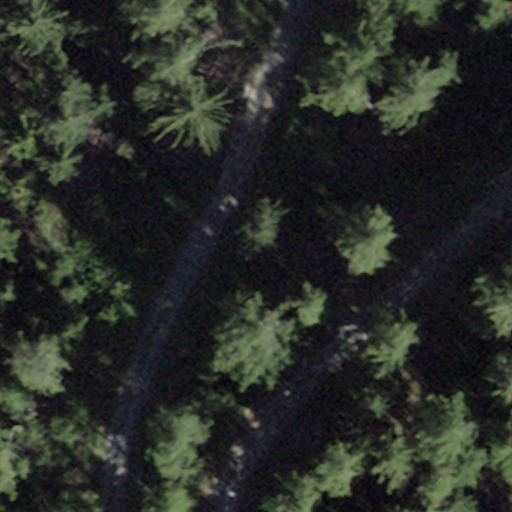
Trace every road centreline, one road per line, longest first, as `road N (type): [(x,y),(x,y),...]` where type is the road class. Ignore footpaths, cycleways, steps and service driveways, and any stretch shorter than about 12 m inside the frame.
road 1 (track): [(296,0),(107,511)]
road 2 (track): [(229,511),(256,452),(511,191)]
